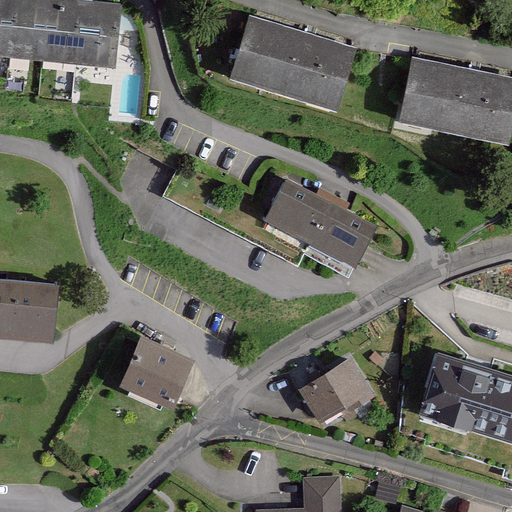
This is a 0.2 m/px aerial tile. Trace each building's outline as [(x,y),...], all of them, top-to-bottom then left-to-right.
[(0,0),(0,52),(109,63),(115,0),(0,0)] [(328,107),(350,46),(245,8),(223,69),(328,107)] [(511,139),(511,132),(511,71),(404,51),(392,118),(511,139)] [(282,171),(260,214),(350,261),(372,219),(282,171)] [(0,275),(0,330),(49,335),(54,280),(0,275)] [(143,342),(124,384),(172,405),(191,363),(143,342)] [(343,349),(291,380),(313,415),(338,400),(343,408),(369,391),(343,349)] [(511,374),(438,353),(420,414),(511,440),(511,374)] [(339,511),(339,478),(307,479),(307,511),(339,511)] [(397,499),(393,511),(459,511),(431,504),(430,508),(397,499)]
